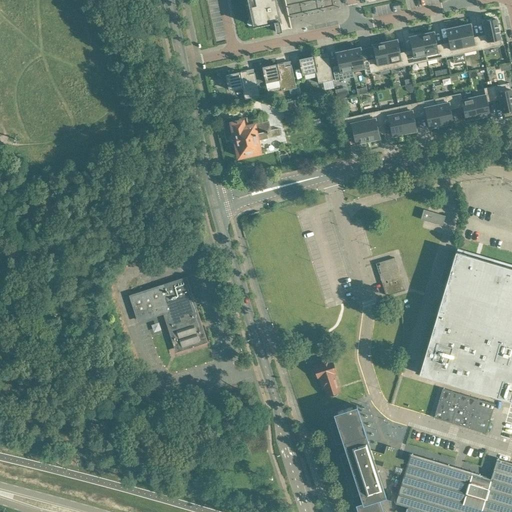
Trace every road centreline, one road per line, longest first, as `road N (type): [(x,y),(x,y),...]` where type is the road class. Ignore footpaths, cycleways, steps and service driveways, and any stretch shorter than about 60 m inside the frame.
road 1 (tertiary): [(310,511),(214,203)]
road 2 (residential): [(214,203),(511,132)]
road 3 (tertiary): [(214,203),(182,62)]
road 4 (primary): [(128,511),(0,475)]
road 5 (residential): [(233,52),(358,25)]
